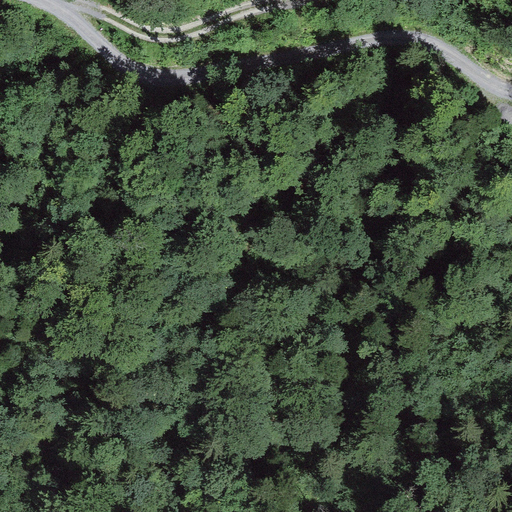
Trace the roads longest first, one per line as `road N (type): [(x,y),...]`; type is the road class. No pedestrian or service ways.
road 1 (track): [(42,0),(131,68),(168,78),(396,38),(437,47),(511,92)]
road 2 (track): [(52,4),(169,35),(247,8),(306,0)]
